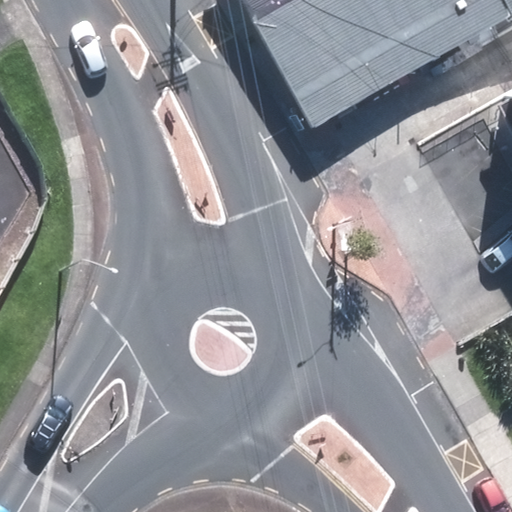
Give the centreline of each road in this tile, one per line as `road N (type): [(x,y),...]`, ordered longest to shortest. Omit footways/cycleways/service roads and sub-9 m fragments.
road 1 (secondary): [(132,0),(156,18),(230,136),(259,212),(260,276)]
road 2 (secondary): [(179,274),(158,176),(109,64),(92,0)]
road 3 (secondary): [(30,511),(46,453),(113,326),(162,296)]
road 4 (tertiary): [(303,358),(359,393),(425,482),(437,511)]
road 5 (secondary): [(208,412),(75,511)]
road 6 (tertiary): [(343,511),(275,460),(240,416)]
road 7 (secondary): [(208,412),(161,360),(162,296)]
